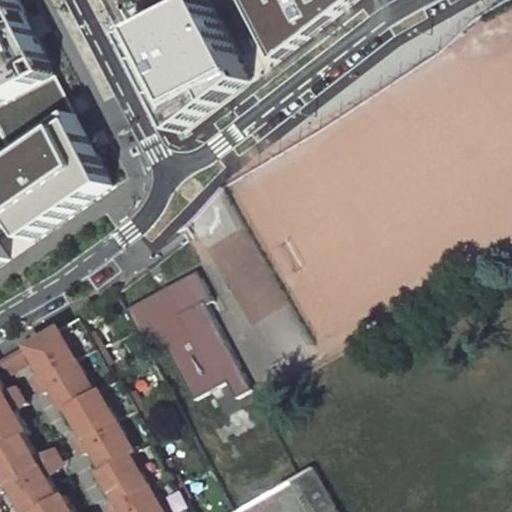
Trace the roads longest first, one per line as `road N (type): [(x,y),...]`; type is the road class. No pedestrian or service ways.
road 1 (residential): [(414,0),(382,16),(219,144),(166,169)]
road 2 (residential): [(0,321),(152,214),(166,169)]
road 3 (residential): [(166,169),(77,0)]
